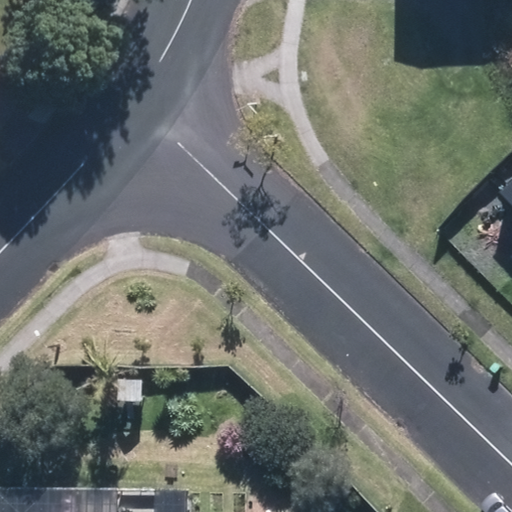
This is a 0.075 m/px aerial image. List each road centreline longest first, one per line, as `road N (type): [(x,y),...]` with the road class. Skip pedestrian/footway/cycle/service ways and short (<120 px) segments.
road 1 (residential): [(511,475),(131,105)]
road 2 (residential): [(0,255),(131,105)]
road 3 (residential): [(131,105),(192,0)]
